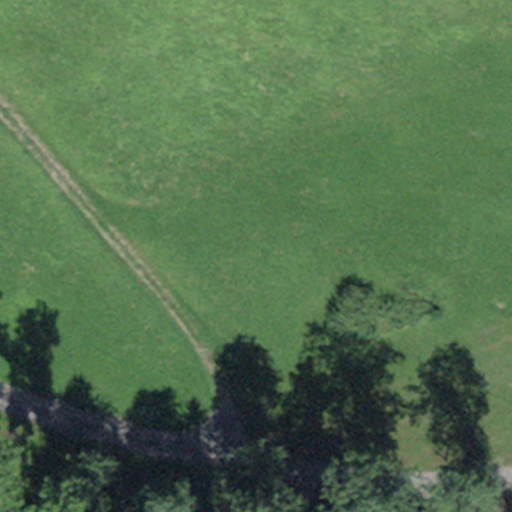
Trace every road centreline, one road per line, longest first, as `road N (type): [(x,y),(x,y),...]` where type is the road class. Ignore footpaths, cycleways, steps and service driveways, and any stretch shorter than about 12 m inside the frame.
road 1 (track): [(0,391),(200,453),(511,490)]
road 2 (track): [(0,81),(121,262),(189,383),(200,453)]
